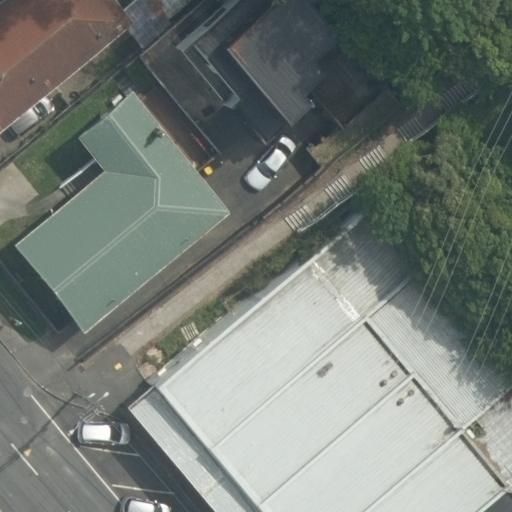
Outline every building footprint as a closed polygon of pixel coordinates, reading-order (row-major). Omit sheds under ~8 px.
[(0,0),(0,130),(135,21),(118,0),(0,0)] [(211,0),(175,30),(224,89),(215,96),(254,141),(275,124),(264,111),(287,91),(280,82),(303,62),(293,49),(319,27),(296,0),(211,0)] [(228,210),(132,87),(75,134),(102,166),(12,238),(83,329),(228,210)] [(281,125),(222,171),(263,222),(321,176),(281,125)] [(511,366),(369,202),(123,402),(214,511),(511,511),(511,484),(462,425),(511,381),(511,366)]
